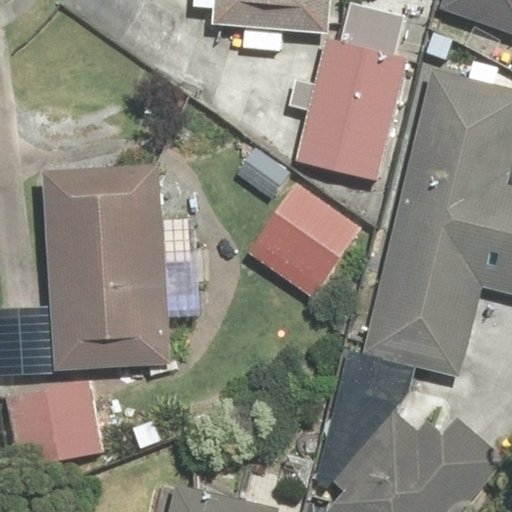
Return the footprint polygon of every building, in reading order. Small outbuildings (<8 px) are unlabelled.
[(222,25),(249,27),(248,47),(288,49),(290,29),(349,33),(351,0),(204,0),(204,9),(223,10),(222,25)] [(511,0),(453,0),(451,8),(472,15),(462,44),(511,61),(511,0)] [(417,57),(331,39),(305,164),(392,182),(417,57)] [(511,82),(442,65),(373,350),(481,377),(503,290),(511,292),(511,82)] [(209,237),(178,238),(177,167),(61,169),(66,367),(181,364),(180,314),(211,313),(209,237)] [(107,380),(14,390),(22,467),(115,457),(107,380)] [(421,426),(404,409),(335,477),(352,494),(334,511),(473,511),(511,473),(511,446),(475,410),(453,433),(433,413),(421,426)] [(286,511),(289,501),(186,481),(180,511),(286,511)]
